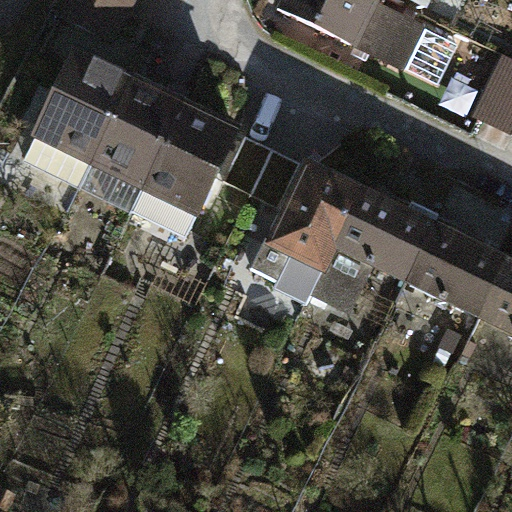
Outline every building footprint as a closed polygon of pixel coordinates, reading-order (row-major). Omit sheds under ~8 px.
[(64,0),(57,15),(113,42),(135,0),(64,0)] [(413,26),(374,7),(377,0),(274,0),(271,7),(394,66),(413,26)] [(73,45),(27,137),(194,219),(239,127),(73,45)] [(511,60),(497,53),(467,115),(511,137),(511,60)] [(321,277),(331,254),(511,338),(511,264),(301,167),(263,251),(321,277)]
